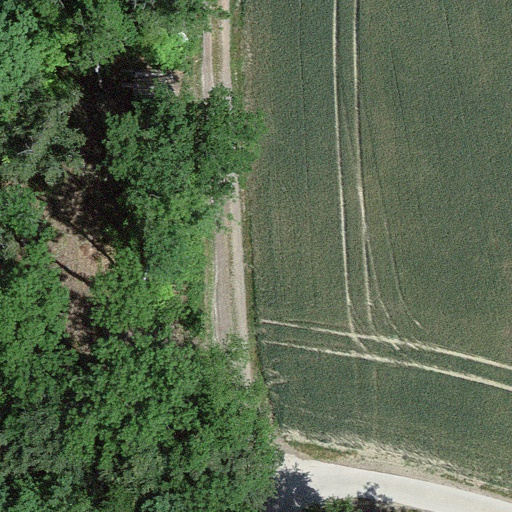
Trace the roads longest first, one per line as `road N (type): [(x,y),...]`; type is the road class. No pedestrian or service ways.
road 1 (track): [(215,0),(257,478)]
road 2 (track): [(258,511),(257,478),(340,482),(485,511)]
